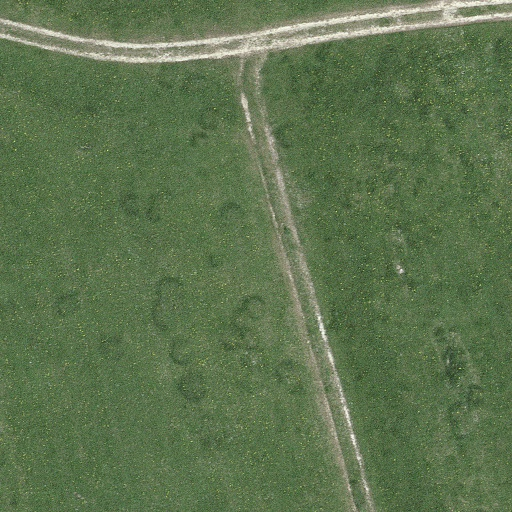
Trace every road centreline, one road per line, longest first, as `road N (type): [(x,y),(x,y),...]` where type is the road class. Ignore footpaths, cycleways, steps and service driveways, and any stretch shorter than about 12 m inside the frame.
road 1 (track): [(0,36),(173,66),(511,17)]
road 2 (track): [(265,48),(249,95),(364,511)]
